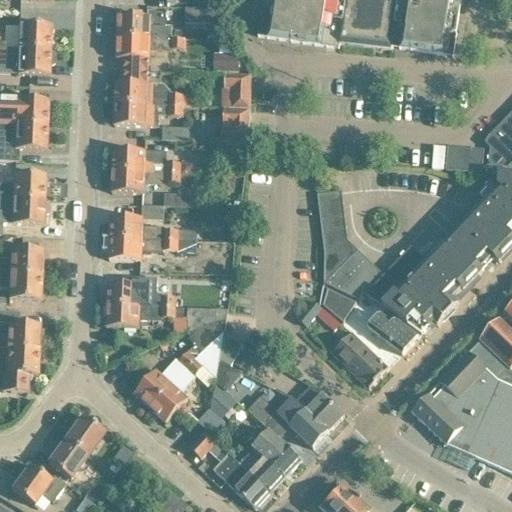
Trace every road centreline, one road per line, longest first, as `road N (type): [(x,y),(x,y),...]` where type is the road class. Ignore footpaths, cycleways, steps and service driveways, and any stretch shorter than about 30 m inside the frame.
road 1 (residential): [(71,386),(91,0)]
road 2 (residential): [(511,285),(290,511)]
road 3 (residential): [(219,511),(71,386)]
